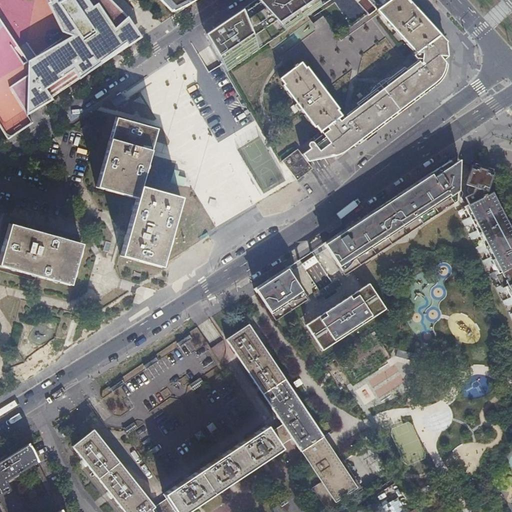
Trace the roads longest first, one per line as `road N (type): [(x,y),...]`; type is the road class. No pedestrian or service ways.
road 1 (secondary): [(0,420),(332,211)]
road 2 (residential): [(0,158),(231,0)]
road 3 (secondary): [(511,64),(413,134),(332,211)]
road 4 (secondary): [(332,211),(511,98)]
road 5 (unknown): [(75,372),(151,484)]
